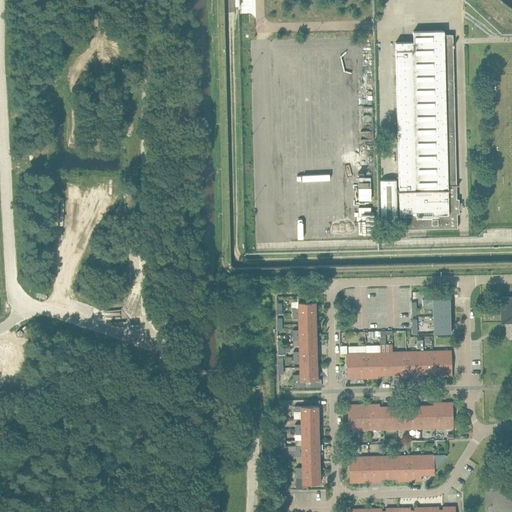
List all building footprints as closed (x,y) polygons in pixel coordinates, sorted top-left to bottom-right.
[(413,42),(395,42),(400,229),(457,228),(457,214),(459,214),(459,199),(456,199),(452,34),(444,35),(444,30),(413,31),(413,42)] [(511,51),(482,52),(483,96),(511,95),(511,51)] [(381,221),(397,220),(396,180),(380,180),(381,221)] [(511,296),(501,297),(501,322),(504,322),(509,319),(510,322),(511,322),(511,296)] [(450,298),(432,298),(433,307),(450,307),(450,298)] [(315,301),(307,301),(292,302),(292,313),(315,312),(315,301)] [(450,315),(450,307),(433,307),(433,316),(450,315)] [(316,324),(315,312),(292,313),(292,318),(298,318),(298,324),(316,324)] [(451,324),(450,315),(433,316),(433,325),(451,324)] [(316,335),(316,324),(298,324),(298,330),(292,330),(292,335),(316,335)] [(451,333),(451,324),(433,325),(433,333),(451,333)] [(293,340),(293,346),(299,346),(316,346),(316,335),(292,335),(293,340)] [(278,358),(283,358),(283,357),(286,357),(286,352),(290,352),(290,346),(278,347),(278,358)] [(299,346),(299,352),(293,352),(293,357),(317,357),(316,346),(299,346)] [(420,377),(442,376),(441,350),(420,351),(420,377)] [(441,350),(442,376),(452,376),(451,350),(441,350)] [(392,352),(393,374),(395,374),(395,377),(407,377),(406,351),(392,352)] [(407,377),(419,377),(420,377),(420,351),(406,351),(407,377)] [(356,352),(346,353),(347,378),(357,378),(356,352)] [(367,378),(367,352),(356,352),(357,378),(367,378)] [(378,375),(391,374),(393,374),(392,352),(367,352),(367,378),(378,378),(378,375)] [(293,362),(299,362),(299,368),(317,368),(317,357),(293,357),(293,362)] [(293,375),(294,380),(317,379),(317,368),(299,368),(300,374),(293,375)] [(420,405),(420,413),(420,428),(443,428),(443,402),(433,402),(433,405),(420,405)] [(452,402),(443,402),(443,428),(453,427),(452,402)] [(396,406),(396,414),(396,429),(408,428),(408,403),(397,403),(397,406),(396,406)] [(418,403),(408,403),(408,428),(420,428),(420,413),(420,405),(418,405),(418,403)] [(348,404),(348,430),(359,430),(358,404),(348,404)] [(369,404),(358,404),(359,430),(369,429),(369,404)] [(379,404),(369,404),(369,429),(396,429),(396,414),(396,406),(379,406),(379,404)] [(300,411),(301,417),(318,416),(318,405),(294,406),(294,411),(300,411)] [(301,417),(301,423),(295,423),(295,428),(318,427),(318,416),(301,417)] [(295,439),(301,439),(319,438),(318,427),(295,428),(295,439)] [(295,439),(295,450),(319,450),(319,438),(301,439),(295,439)] [(280,450),(281,453),(281,462),(288,461),(288,460),(285,460),(285,457),(295,456),(295,455),(302,455),(302,461),(319,461),(319,450),(295,450),(295,451),(285,451),(285,450),(280,450)] [(421,480),(421,475),(425,475),(425,476),(427,478),(430,474),(434,474),(434,470),(447,456),(445,454),(409,455),(409,481),(421,480)] [(397,478),(397,455),(372,456),(373,482),(380,481),(380,479),(397,478)] [(397,455),(397,478),(397,481),(409,481),(409,455),(397,455)] [(357,482),(357,456),(349,456),(349,482),(357,482)] [(365,482),(364,456),(357,456),(357,482),(365,482)] [(373,482),(372,456),(364,456),(365,482),(373,482)] [(302,467),(296,467),(296,472),(319,472),(319,461),(302,461),(302,467)] [(296,477),(302,477),(302,483),(320,483),(319,472),(296,472),(296,477)]
